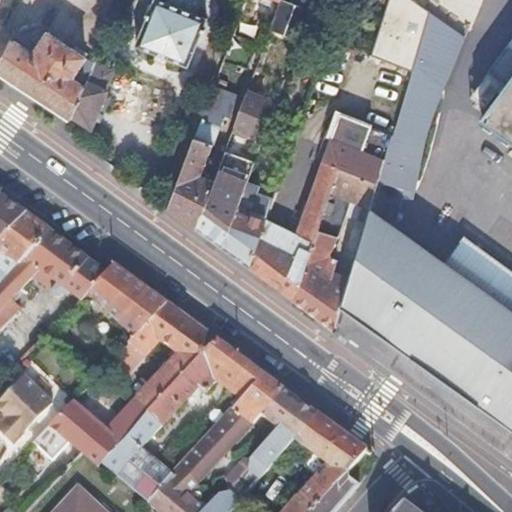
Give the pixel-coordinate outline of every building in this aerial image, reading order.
[(155,1),(137,47),(188,68),(206,20),(194,16),(199,1),(196,0),(166,0),(165,5),(155,1)] [(312,0),(278,0),(276,7),(306,18),(312,0)] [(440,0),(394,147),(406,150),(429,156),(475,0),(440,0)] [(407,0),(406,6),(431,14),(434,0),(407,0)] [(379,30),(371,56),(413,72),(421,46),(379,30)] [(72,117),(95,63),(48,33),(34,55),(12,41),(0,67),(0,73),(9,79),(35,96),(71,120),(72,117)] [(199,66),(213,71),(222,45),(209,40),(199,66)] [(99,56),(95,63),(72,117),(92,131),(100,109),(104,111),(110,98),(106,96),(107,92),(106,91),(114,71),(110,69),(113,62),(99,56)] [(511,80),(484,119),(511,139),(511,80)] [(181,216),(196,227),(210,189),(214,179),(205,176),(207,172),(201,169),(219,118),(215,116),(218,109),(228,112),(235,91),(213,83),(208,97),(188,153),(168,206),(181,216)] [(166,144),(188,153),(208,97),(193,92),(177,135),(170,133),(166,144)] [(246,93),(234,124),(249,129),(260,98),(246,93)] [(265,219),(264,221),(249,264),(268,278),(276,284),(292,296),(319,223),(331,190),(339,166),(380,183),(386,159),(387,157),(393,138),(372,129),(373,128),(343,116),(298,232),(265,219)] [(210,189),(196,227),(210,237),(224,246),(236,210),(239,201),(247,180),(254,160),(225,149),(214,179),(210,189)] [(373,206),(380,183),(339,166),(331,190),(372,208),(373,206)] [(236,210),(224,246),(236,255),(249,264),(264,221),(265,219),(273,197),(257,192),(259,185),(247,180),(239,201),(236,210)] [(5,198),(0,194),(0,236),(23,212),(5,198)] [(343,303),(389,338),(405,316),(403,314),(414,290),(421,295),(435,277),(461,297),(478,302),(496,310),(511,322),(509,327),(511,328),(511,310),(373,206),(372,208),(351,277),(343,303)] [(23,212),(0,236),(0,249),(2,252),(0,254),(0,281),(49,230),(40,224),(31,217),(23,212)] [(319,223),(292,296),(301,303),(312,310),(336,328),(342,307),(343,303),(351,277),(338,273),(341,260),(332,256),(337,237),(326,232),(328,228),(319,223)] [(87,292),(106,272),(79,252),(49,230),(0,281),(0,310),(42,268),(79,300),(87,292)] [(134,335),(165,304),(144,288),(113,265),(106,272),(87,292),(134,335)] [(511,430),(511,328),(509,327),(511,322),(496,310),(478,302),(461,297),(435,277),(421,295),(414,290),(403,314),(405,316),(389,338),(511,430)] [(178,351),(136,397),(151,410),(216,341),(185,318),(165,304),(134,335),(128,342),(145,354),(159,338),(178,351)] [(252,368),(216,341),(151,410),(101,462),(147,504),(185,465),(203,480),(236,444),(261,415),(283,391),(252,368)] [(0,423),(0,433),(13,445),(53,404),(23,375),(0,399),(0,411),(6,417),(4,419),(0,423)] [(299,402),(283,391),(261,415),(278,427),(253,456),(269,468),(295,439),(317,415),(299,402)] [(101,462),(151,410),(136,397),(107,428),(73,400),(32,443),(52,461),(70,442),(82,452),(98,465),(101,462)] [(338,430),(317,415),(295,439),(329,463),(287,511),(314,511),(345,476),(367,451),(338,430)] [(203,480),(233,508),(238,502),(269,468),(253,456),(236,444),(203,480)] [(229,511),(233,508),(203,480),(185,465),(147,504),(155,511),(229,511)] [(337,511),(360,487),(345,476),(314,511),(337,511)] [(56,511),(84,511),(92,504),(77,490),(66,502),(56,511)] [(229,511),(250,511),(238,502),(233,508),(229,511)]
